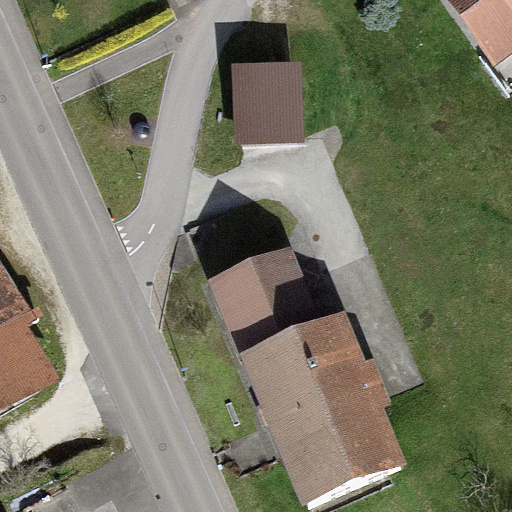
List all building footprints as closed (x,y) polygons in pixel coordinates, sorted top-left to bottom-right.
[(185,0),(136,0),(131,2),(140,27),(189,10),(185,0)] [(511,0),(445,0),(494,67),(511,54),(511,0)] [(285,89),(230,92),(233,155),(288,152),(285,89)] [(235,380),(330,341),(290,245),(172,293),(212,389),(235,380)] [(0,404),(46,379),(0,296),(0,404)] [(330,341),(235,380),(288,511),(334,511),(390,489),(330,341)]
